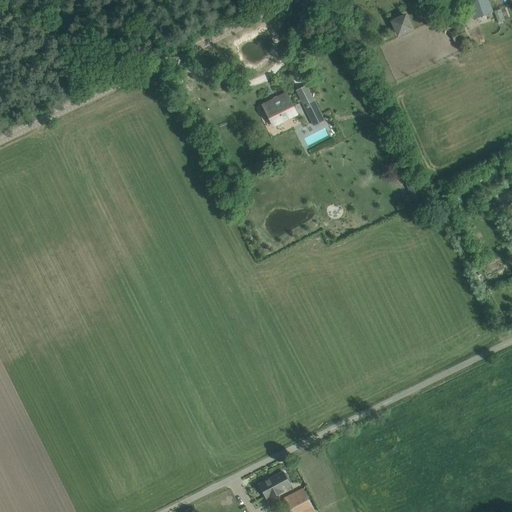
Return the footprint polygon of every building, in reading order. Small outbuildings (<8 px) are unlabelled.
[(441,0),(445,8),(454,27),(465,20),(457,3),(455,0),(441,0)] [(487,0),(465,0),(472,19),(492,12),(487,0)] [(413,30),(406,13),(389,20),(397,37),(413,30)] [(467,37),(463,27),(450,34),(454,43),(467,37)] [(262,105),(267,114),(273,126),(284,121),(283,118),(295,112),(286,93),(262,105)] [(315,102),(304,107),(313,125),(324,120),(315,102)] [(405,184),(413,181),(408,169),(400,173),(405,184)] [(414,182),(406,186),(417,210),(418,209),(420,214),(431,208),(429,204),(425,205),(414,182)] [(283,472),(259,484),(267,498),(268,497),(269,498),(283,491),(282,489),(290,485),(290,484),(291,484),(286,474),(285,475),(283,472)] [(305,491),(285,501),(290,511),(301,511),(313,506),(305,491)]
